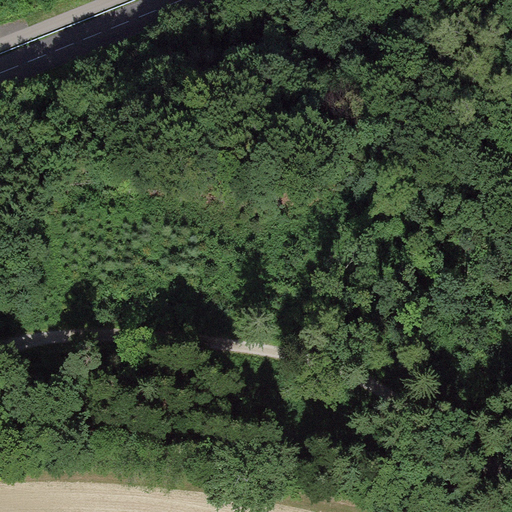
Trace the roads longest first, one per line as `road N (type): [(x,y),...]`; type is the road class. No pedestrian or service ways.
road 1 (track): [(0,350),(25,341),(146,335),(273,349),(371,383),(511,481)]
road 2 (tertiary): [(185,0),(0,73)]
